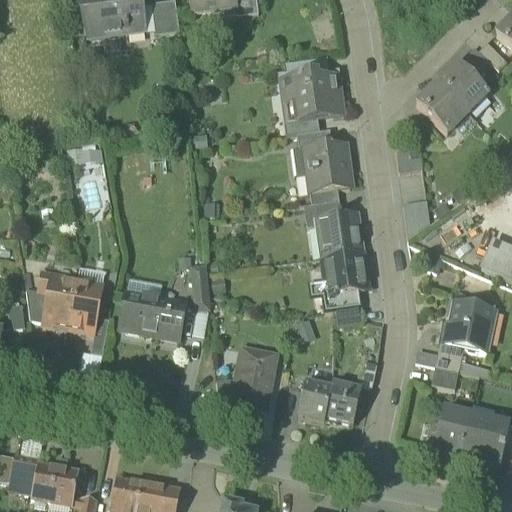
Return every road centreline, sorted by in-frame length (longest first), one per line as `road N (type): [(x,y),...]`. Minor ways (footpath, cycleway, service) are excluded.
road 1 (residential): [(362,479),(0,410)]
road 2 (residential): [(362,479),(395,325),(371,119)]
road 3 (residential): [(371,119),(495,0)]
road 4 (residential): [(493,511),(362,479)]
road 5 (residential): [(371,119),(351,0)]
